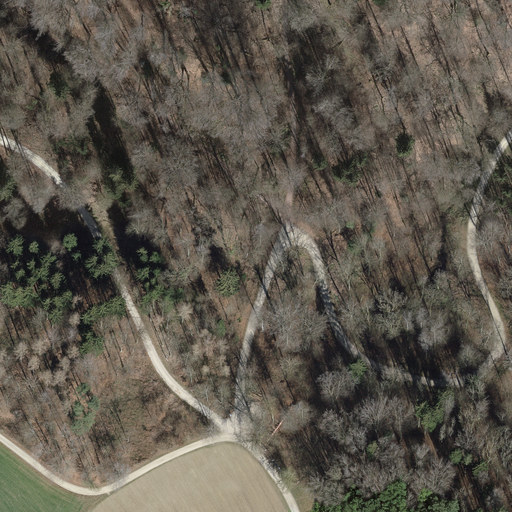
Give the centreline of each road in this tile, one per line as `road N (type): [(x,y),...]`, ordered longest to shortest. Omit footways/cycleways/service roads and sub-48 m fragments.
road 1 (track): [(292,236),(315,252),(328,308),(356,359),(422,380),(477,377),(494,358),(498,333),(495,306),(467,247),(487,173),(511,132)]
road 2 (track): [(0,138),(74,194),(172,381),(231,427)]
road 3 (track): [(292,236),(283,217),(19,0)]
road 4 (track): [(235,432),(90,492),(63,484),(0,438)]
road 5 (track): [(283,217),(294,183),(285,0)]
road 6 (track): [(231,427),(246,339),(292,236)]
